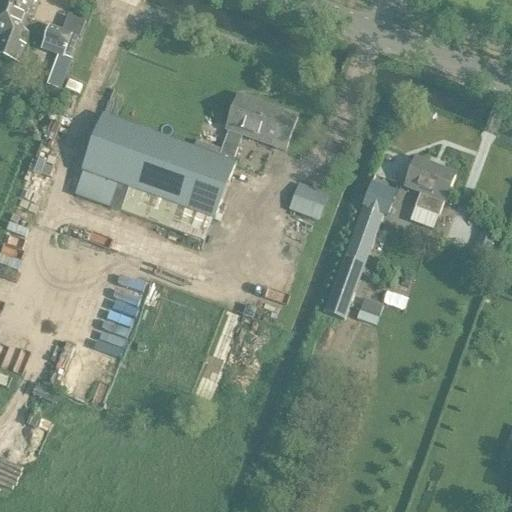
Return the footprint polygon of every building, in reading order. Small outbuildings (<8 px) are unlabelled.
[(0,0),(0,35),(5,37),(0,51),(0,55),(20,63),(27,45),(21,42),(36,0),(0,0)] [(50,26),(42,49),(59,55),(47,85),(60,90),(72,59),(70,58),(64,56),(72,34),(63,31),(50,26)] [(299,116),(239,94),(227,128),(230,129),(222,150),(219,158),(203,152),(116,119),(106,116),(86,170),(84,170),(75,195),(205,243),(214,218),(218,220),(239,164),(234,162),(244,135),(286,151),(299,116)] [(111,102),(106,116),(116,119),(121,106),(111,102)] [(206,143),(203,152),(219,158),(222,150),(206,143)] [(421,194),(415,209),(439,218),(444,203),(445,204),(457,175),(417,159),(405,188),(421,194)] [(328,209),(335,182),(304,174),(297,201),(328,209)] [(373,183),(363,208),(386,216),(395,192),(373,183)] [(65,219),(61,234),(71,237),(75,222),(65,219)] [(488,261),(496,237),(484,233),(476,257),(488,261)] [(352,240),(326,312),(346,319),(372,247),(352,240)] [(365,298),(361,310),(380,317),(384,305),(365,298)]
